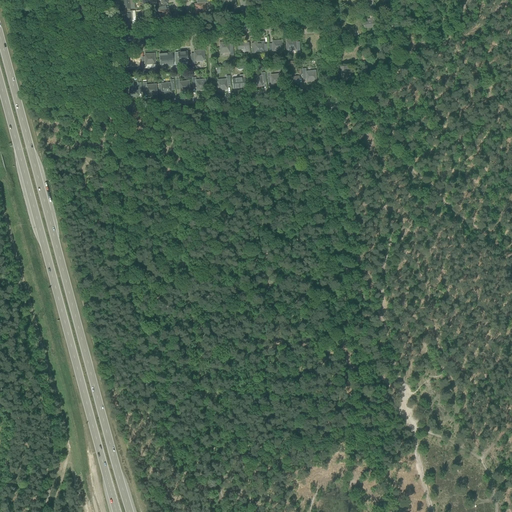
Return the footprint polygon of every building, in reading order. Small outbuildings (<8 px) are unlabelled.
[(125,10),(125,12),(130,11),(130,9),(129,0),(122,0),(124,10),(125,10)] [(199,4),(197,4),(195,4),(196,14),(206,13),(205,3),(207,3),(207,0),(204,0),(199,1),(199,4)] [(164,10),(163,7),(155,9),(156,12),(159,11),(161,21),(171,18),(169,9),(164,10)] [(130,11),(125,12),(126,14),(125,14),(126,25),(128,25),(128,27),(136,27),(136,24),(132,24),(131,13),(130,13),(130,11)] [(363,22),(363,23),(364,28),(375,27),(374,18),(370,18),(371,21),(363,22)] [(296,45),(296,43),(295,40),(286,41),(286,51),(296,51),(296,53),(299,53),(299,44),(296,45)] [(272,42),(272,44),(272,46),(269,46),(270,55),(273,54),(273,51),(282,51),(282,41),(272,42)] [(233,55),(233,47),(229,47),(229,42),(219,43),(220,53),(230,52),(230,55),(233,55)] [(264,47),(264,44),(263,42),(254,43),(254,53),(264,52),(264,55),(267,55),(267,47),(264,47)] [(237,44),(238,49),(238,50),(245,49),(246,52),(249,52),(249,43),(237,44)] [(194,56),(191,56),(192,64),(195,64),(195,61),(204,61),(204,51),(194,51),(194,56)] [(344,51),(339,51),(340,62),(345,62),(346,62),(346,57),(349,57),(349,54),(348,51),(344,51)] [(178,56),(174,57),(175,65),(181,65),(180,62),(188,61),(188,60),(188,58),(187,52),(178,52),(178,56)] [(168,53),(159,54),(159,60),(159,61),(160,67),(173,66),(172,58),(172,53),(168,53)] [(144,59),(141,60),(142,68),(145,68),(145,65),(155,64),(154,54),(144,55),(144,57),(144,59)] [(135,55),(126,56),(126,68),(139,67),(139,61),(135,61),(135,55)] [(344,77),(344,81),(350,80),(350,77),(348,77),(347,70),(350,69),(349,66),(345,66),(340,67),(341,78),(344,77)] [(306,77),(306,80),(306,82),(316,81),(315,71),(306,72),(305,69),(302,69),(303,78),(306,77)] [(271,81),(271,83),(271,85),(281,84),(280,74),(270,75),(270,72),(267,73),(268,81),(271,81)] [(252,77),(252,78),(251,78),(251,82),(252,82),(253,87),(263,86),(262,81),(265,81),(264,73),(261,73),(262,76),(252,77)] [(288,77),(288,78),(288,83),(300,82),(299,76),(292,77),(291,74),(288,75),(288,77)] [(239,78),(232,79),(233,89),(245,87),(245,78),(244,75),(239,75),(239,78)] [(230,85),(230,80),(229,76),(226,77),(226,80),(217,80),(218,90),(228,89),(227,85),(230,85)] [(195,78),(192,78),(193,86),(196,86),(196,91),(206,90),(205,80),(195,81),(195,78)] [(179,79),(175,80),(176,88),(179,88),(180,92),(190,91),(189,81),(179,82),(179,79)] [(170,83),(158,84),(159,93),(162,93),(162,94),(171,93),(171,88),(174,88),(173,80),(170,80),(170,83)] [(138,86),(128,87),(129,97),(139,96),(138,92),(141,91),(140,83),(137,83),(138,86)] [(146,83),(143,83),(143,91),(146,91),(147,95),(157,94),(156,84),(146,85),(146,83)]
